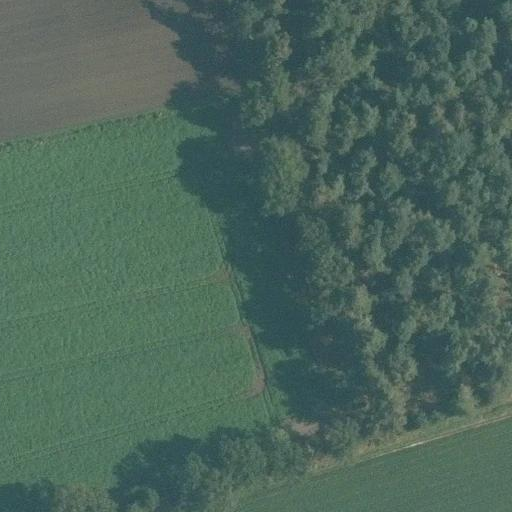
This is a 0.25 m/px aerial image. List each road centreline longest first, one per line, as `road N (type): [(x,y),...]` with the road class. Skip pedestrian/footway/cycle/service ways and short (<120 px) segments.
road 1 (track): [(287,81),(378,384)]
road 2 (track): [(378,384),(385,399),(409,408),(511,380)]
